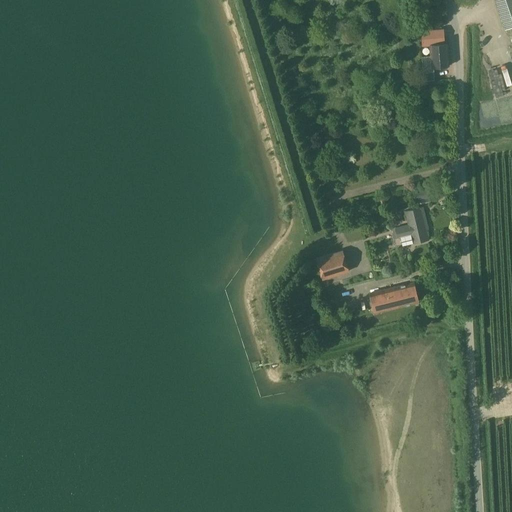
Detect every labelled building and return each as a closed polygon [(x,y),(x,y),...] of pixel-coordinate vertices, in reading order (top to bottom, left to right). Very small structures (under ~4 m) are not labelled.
[(511,0),(494,0),(505,29),(511,26),(511,0)] [(444,29),(421,31),(422,45),(430,45),(431,56),(422,57),(424,81),(434,80),(434,73),(433,67),(449,66),(447,43),(445,43),(444,29)] [(415,201),(420,199),(429,197),(432,197),(430,188),(413,192),(415,201)] [(408,225),(392,229),(395,241),(398,240),(398,238),(400,237),(402,246),(413,243),(428,240),(425,225),(427,225),(423,207),(405,211),(408,225)] [(322,279),(349,271),(343,250),(316,259),(322,279)] [(398,306),(419,301),(414,283),(394,288),(393,287),(369,293),(374,313),(398,307),(398,306)] [(298,339),(320,334),(316,322),(295,327),(298,339)]
